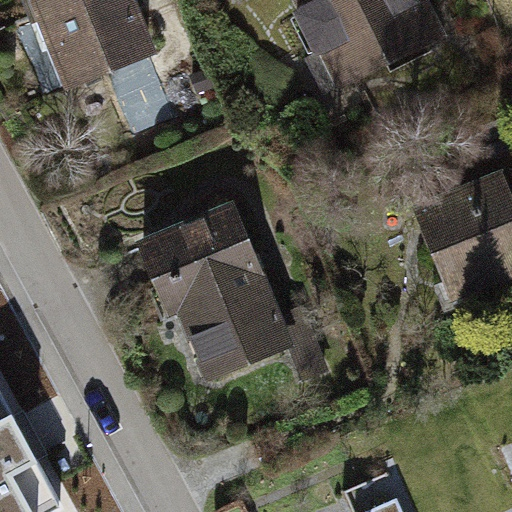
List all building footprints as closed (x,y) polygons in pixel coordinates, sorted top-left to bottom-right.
[(145,0),(29,0),(101,152),(196,107),(145,0)] [(430,0),(292,0),(346,104),(456,48),(430,0)] [(511,230),(491,178),(393,225),(433,324),(511,287),(511,230)] [(298,363),(222,215),(119,271),(196,407),(298,363)] [(368,511),(417,511),(404,476),(361,493),(368,511)]
